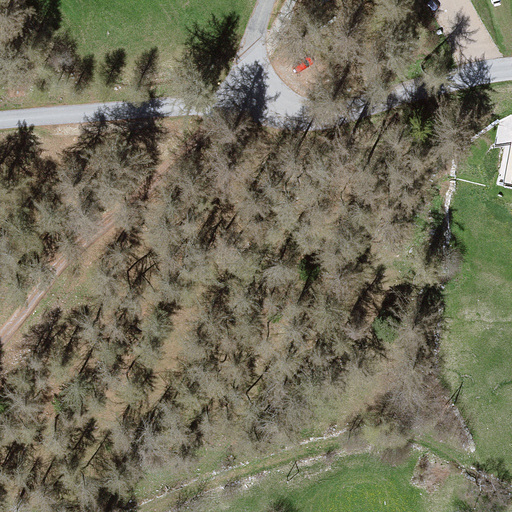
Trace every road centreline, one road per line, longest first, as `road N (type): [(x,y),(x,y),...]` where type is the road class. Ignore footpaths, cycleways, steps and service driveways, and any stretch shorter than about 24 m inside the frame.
road 1 (unclassified): [(281,109),(0,122)]
road 2 (unclassified): [(511,70),(326,110),(281,109)]
